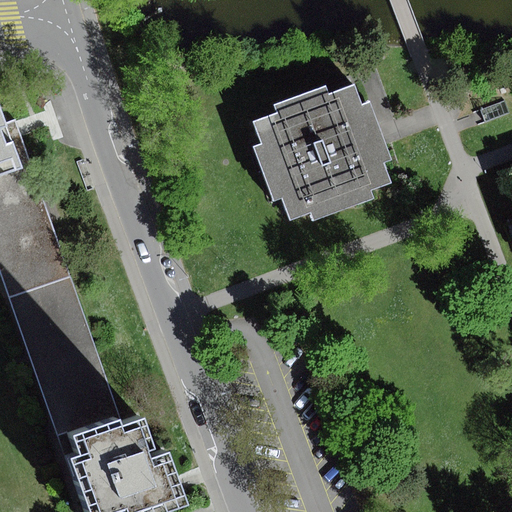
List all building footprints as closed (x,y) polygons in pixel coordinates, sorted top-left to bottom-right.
[(277,114),(254,122),(262,146),(256,148),(276,201),(285,197),(292,219),(313,211),(316,220),(374,199),(371,190),(391,183),(383,162),(392,159),(380,127),(371,103),(362,106),(355,87),(331,95),(328,85),(274,104),(277,114)] [(506,101),(481,110),(483,116),(485,122),(510,113),(506,101)] [(0,176),(22,168),(8,128),(6,123),(0,105),(0,176)] [(0,270),(59,437),(69,433),(114,417),(116,423),(121,421),(14,120),(6,123),(8,128),(22,168),(0,176),(0,270)] [(116,423),(114,417),(69,433),(76,454),(67,457),(86,511),(162,511),(161,508),(181,501),(163,451),(152,455),(138,415),(121,421),(116,423)]
